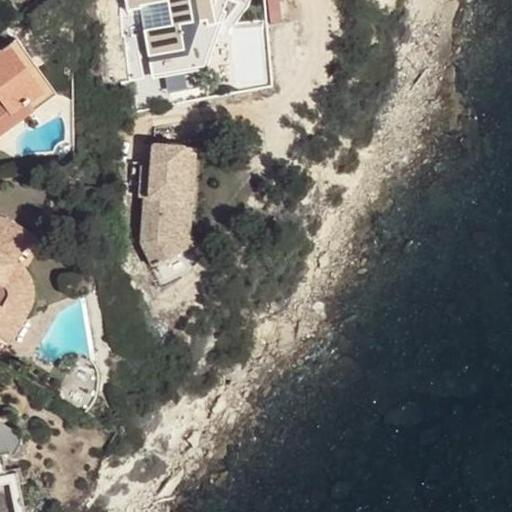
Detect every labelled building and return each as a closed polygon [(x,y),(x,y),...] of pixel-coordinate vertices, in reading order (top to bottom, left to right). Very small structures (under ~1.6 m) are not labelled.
[(125,0),(131,34),(124,35),(126,50),(142,47),(140,34),(145,34),(161,31),(168,72),(203,66),(219,22),(214,20),(210,0),(125,0)] [(168,72),(161,31),(145,34),(152,74),(168,72)] [(17,40),(9,46),(42,92),(29,102),(35,110),(57,94),(17,40)] [(9,46),(0,51),(0,134),(35,110),(29,102),(42,92),(9,46)] [(151,92),(131,95),(134,112),(154,108),(151,92)] [(185,147),(152,144),(151,166),(150,181),(140,181),(139,197),(144,197),(141,243),(152,266),(181,251),(173,236),(176,199),(181,200),(185,147)] [(195,148),(185,147),(181,200),(176,199),(173,236),(181,251),(195,244),(190,232),(195,148)] [(140,181),(150,181),(151,166),(141,165),(140,181)] [(0,308),(2,306),(0,304),(0,283),(4,285),(19,261),(35,235),(4,215),(0,214),(0,308)] [(2,306),(0,308),(0,338),(10,345),(34,302),(36,291),(33,278),(26,267),(19,261),(4,285),(7,290),(8,296),(5,301),(2,306)] [(0,471),(5,470),(2,454),(10,452),(11,455),(24,452),(19,429),(15,429),(12,413),(0,414),(0,471)]
